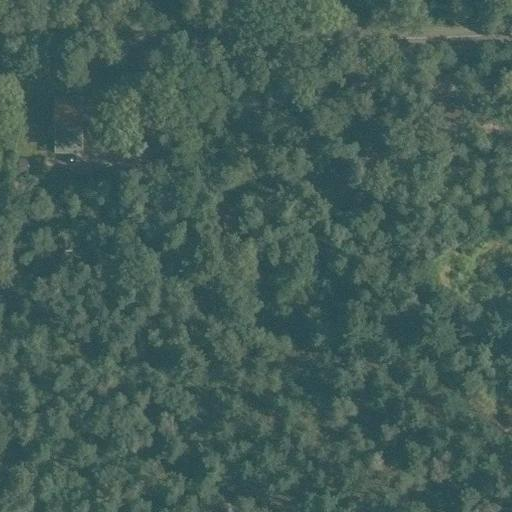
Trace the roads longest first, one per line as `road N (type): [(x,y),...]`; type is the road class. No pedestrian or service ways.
road 1 (tertiary): [(511,34),(0,39)]
road 2 (track): [(229,511),(142,41)]
